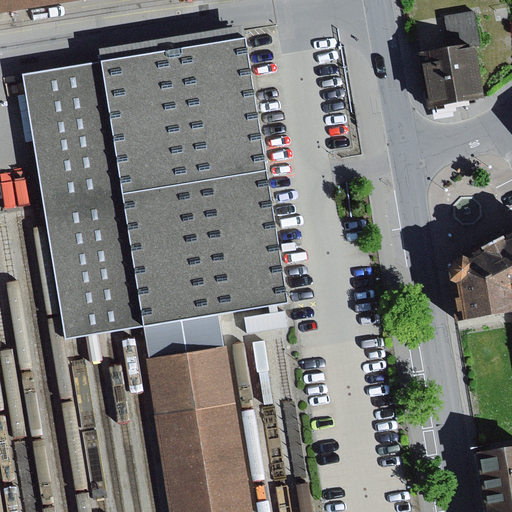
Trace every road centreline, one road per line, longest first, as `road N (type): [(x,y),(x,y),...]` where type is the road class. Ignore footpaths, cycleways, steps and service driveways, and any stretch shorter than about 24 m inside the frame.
road 1 (residential): [(404,154),(463,511)]
road 2 (residential): [(378,0),(404,154)]
